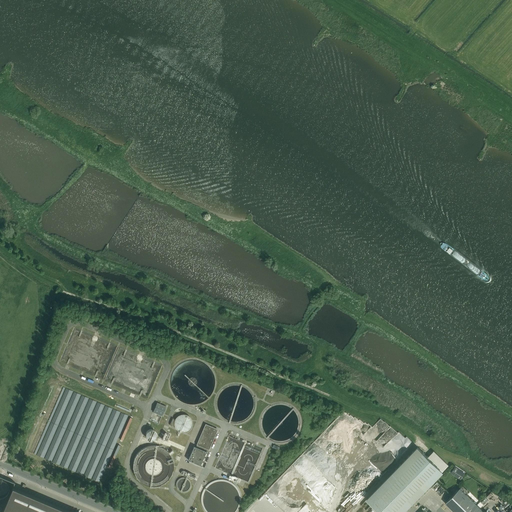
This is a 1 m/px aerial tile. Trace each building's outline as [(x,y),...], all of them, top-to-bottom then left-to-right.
[(153,413),(162,416),(166,407),(157,404),(153,413)] [(352,414),(342,425),(348,431),(350,428),(353,430),(357,426),(356,425),(361,420),(357,416),(356,417),(352,414)] [(205,425),(202,432),(196,447),(194,446),(188,460),(200,465),(206,451),(208,452),(218,429),(205,424),(205,425)] [(307,447),(303,451),(308,456),(312,452),(307,447)] [(437,476),(438,477),(439,476),(438,475),(442,472),(437,467),(438,466),(437,465),(436,466),(433,463),(433,462),(432,461),(432,462),(428,457),(427,456),(426,456),(423,453),(424,453),(423,452),(422,452),(417,447),(414,451),(413,451),(412,452),(413,452),(409,455),(408,456),(408,457),(405,460),(405,459),(404,460),(404,461),(401,464),(400,465),(397,468),(396,468),(395,469),(396,469),(367,499),(372,504),(372,505),(373,506),(373,505),(377,509),(377,510),(378,511),(378,510),(380,511),(402,511),(412,502),(413,503),(414,502),(413,501),(416,498),(417,498),(418,497),(417,497),(421,494),(422,493),(425,489),(425,490),(426,489),(426,488),(429,485),(429,486),(431,484),(430,484),(433,481),(434,481),(435,480),(434,480),(437,476)] [(450,473),(460,480),(465,473),(455,467),(450,473)] [(0,476),(0,494),(8,492),(4,476),(0,476)] [(72,511),(12,487),(1,511),(72,511)] [(484,511),(458,487),(444,502),(454,511),(484,511)] [(485,497),(480,503),(483,506),(488,500),(485,497)]
